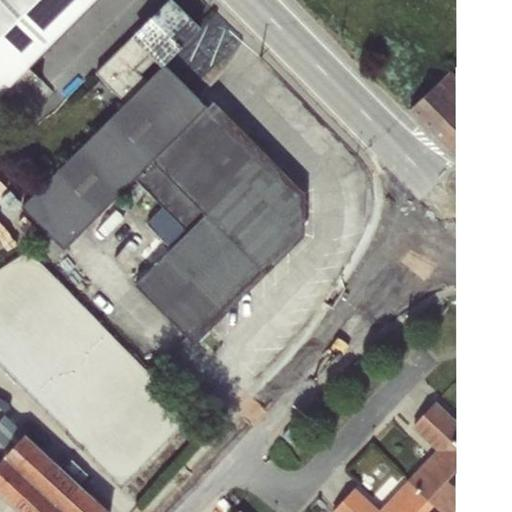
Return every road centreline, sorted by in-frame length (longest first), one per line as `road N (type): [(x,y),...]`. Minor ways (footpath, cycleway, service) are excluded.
road 1 (residential): [(457,206),(228,448)]
road 2 (secondary): [(457,206),(252,0)]
road 3 (residential): [(228,448),(287,502),(422,361)]
